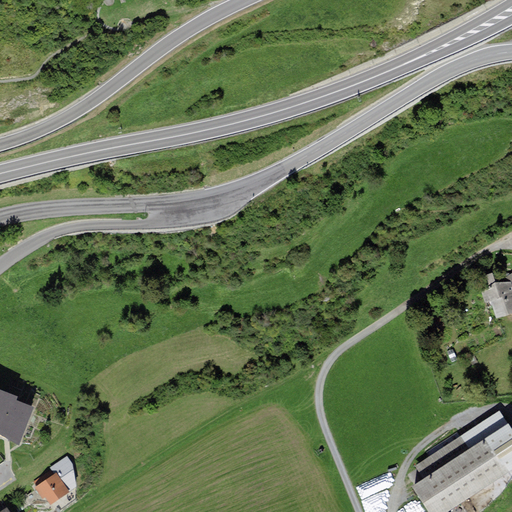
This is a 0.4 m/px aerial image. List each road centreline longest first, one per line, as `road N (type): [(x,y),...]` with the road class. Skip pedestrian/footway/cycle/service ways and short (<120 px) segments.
road 1 (primary): [(511,7),(385,72),(284,109),(0,172)]
road 2 (track): [(357,511),(318,414),(324,369),(332,355),(511,234)]
road 3 (tertiary): [(172,201),(280,171),(439,75),(511,51)]
road 4 (track): [(68,511),(332,355)]
road 5 (tertiary): [(0,144),(59,120),(150,55),(250,0)]
road 6 (residential): [(172,201),(166,221),(69,227),(0,263)]
road 7 (tertiary): [(0,217),(172,201)]
